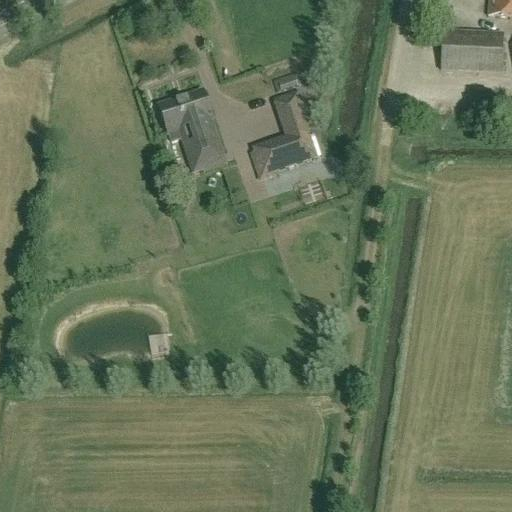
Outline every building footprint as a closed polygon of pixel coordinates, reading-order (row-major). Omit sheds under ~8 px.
[(511,21),(511,0),(489,0),(488,20),(511,21)] [(501,76),(502,38),(442,35),(441,74),(501,76)] [(278,85),(281,94),(297,88),(295,80),(278,85)] [(320,82),(301,86),(305,105),(324,101),(320,82)] [(193,170),(221,160),(209,124),(212,123),(203,94),(158,109),(167,138),(168,137),(171,144),(183,140),(193,170)] [(314,156),(294,95),(275,101),(287,139),(253,151),(261,173),(314,156)]
